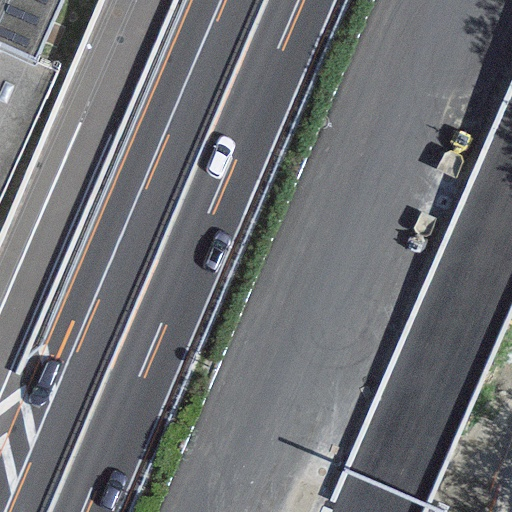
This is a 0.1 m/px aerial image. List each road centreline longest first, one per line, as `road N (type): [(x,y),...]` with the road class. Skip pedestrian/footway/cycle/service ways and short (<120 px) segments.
road 1 (motorway): [(229,511),(447,0)]
road 2 (motorway): [(279,0),(69,511)]
road 3 (motorway): [(365,511),(511,184)]
road 4 (motorway): [(135,0),(0,314)]
